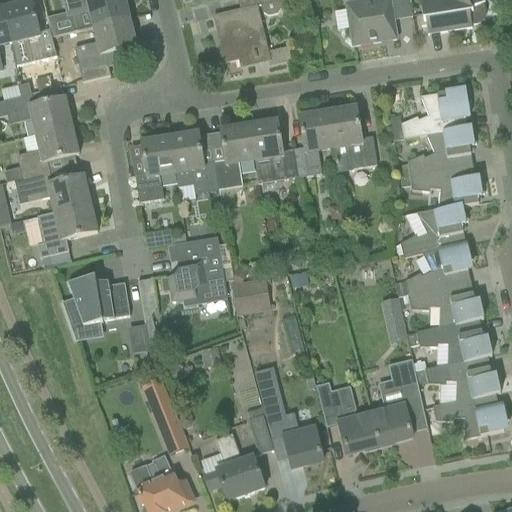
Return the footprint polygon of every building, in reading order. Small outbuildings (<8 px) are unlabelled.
[(73,19),(76,34),(99,29),(130,22),(125,0),(96,0),(93,1),(92,0),(62,0),(68,20),(73,19)] [(257,0),(259,10),(291,3),(289,0),(257,0)] [(347,8),(353,49),(397,42),(390,3),(406,0),(371,0),(372,4),(347,8)] [(428,37),(472,31),(472,27),(477,26),(478,26),(479,25),(481,24),(482,23),(483,22),(484,20),(484,19),(485,17),(485,16),(485,14),(485,13),(484,12),(482,7),(485,5),(481,0),(445,0),(446,2),(421,6),(423,23),(426,23),(428,37)] [(28,42),(35,74),(59,68),(50,34),(39,37),(32,4),(4,10),(12,46),(28,42)] [(0,74),(3,74),(0,59),(0,48),(12,46),(4,10),(0,11),(0,74)] [(233,15),(214,19),(218,34),(222,33),(224,41),(220,42),(222,52),(220,55),(221,61),(224,62),(225,65),(225,66),(238,63),(240,71),(269,65),(270,69),(292,63),(289,50),(268,55),(256,10),(247,12),(240,13),(233,15)] [(75,52),(83,86),(111,79),(106,57),(137,50),(130,22),(99,29),(103,45),(75,52)] [(4,104),(4,105),(32,99),(31,97),(32,97),(31,91),(30,91),(30,88),(19,91),(21,100),(4,104)] [(417,121),(401,128),(402,134),(404,143),(427,139),(471,131),(467,132),(465,121),(470,120),(469,113),(470,103),(467,103),(467,101),(462,102),(461,94),(420,100),(429,120),(418,124),(417,121)] [(32,125),(35,138),(73,130),(66,102),(35,109),(32,99),(4,105),(10,130),(32,125)] [(334,151),(337,177),(354,174),(354,172),(378,168),(373,141),(362,143),(357,111),(328,116),(334,151)] [(293,154),(298,181),(323,177),(319,153),(334,151),(328,116),(300,120),(305,152),(293,154)] [(277,123),(248,128),(254,164),(258,188),(275,185),(298,181),(293,154),(283,155),(277,123)] [(214,166),(219,195),(243,191),(239,166),(254,164),(248,128),(220,132),(226,164),(214,166)] [(4,175),(7,186),(23,183),(23,182),(50,176),(48,165),(79,158),(73,130),(35,138),(39,154),(18,159),(21,171),(4,175)] [(398,170),(400,182),(410,180),(473,170),(470,150),(474,149),(474,148),(476,147),(472,137),(471,131),(427,139),(435,158),(425,162),(424,159),(408,166),(408,168),(398,170)] [(194,189),(196,198),(219,195),(214,166),(203,168),(198,136),(170,140),(175,177),(176,177),(178,192),(194,189)] [(136,179),(140,207),(164,203),(161,179),(175,177),(170,140),(142,145),(147,177),(136,179)] [(439,214),(462,210),(462,211),(479,208),(478,200),(482,199),(482,198),(485,196),(480,186),(479,181),(475,181),(473,170),(410,180),(411,189),(412,195),(430,196),(430,193),(441,194),(439,214)] [(50,201),(53,216),(91,207),(84,180),(53,188),(50,176),(23,182),(23,183),(29,206),(50,201)] [(400,182),(401,191),(411,189),(410,180),(400,182)] [(54,217),(38,221),(45,248),(39,249),(42,262),(70,255),(67,243),(98,236),(91,207),(53,216),(54,217)] [(415,240),(400,247),(404,262),(423,258),(422,257),(467,247),(466,247),(462,228),(466,227),(466,226),(468,224),(463,216),(462,211),(462,210),(439,214),(417,217),(426,239),(417,243),(415,240)] [(8,213),(0,215),(0,229),(9,227),(11,226),(8,213)] [(170,234),(156,236),(158,251),(173,248),(170,234)] [(168,281),(162,282),(164,295),(170,293),(171,300),(177,304),(182,303),(183,306),(183,310),(227,302),(226,297),(227,296),(225,286),(219,250),(218,241),(175,248),(173,248),(173,249),(167,250),(167,251),(169,251),(171,263),(177,262),(178,266),(178,267),(179,274),(175,280),(168,281)] [(421,277),(405,285),(408,299),(471,285),(466,266),(471,265),(470,263),(473,262),(468,254),(467,247),(422,257),(423,258),(432,275),(422,280),(421,277)] [(294,256),(288,266),(298,271),(303,261),(294,256)] [(241,266),(233,278),(243,284),(250,272),(241,266)] [(375,271),(361,272),(361,283),(375,283),(375,271)] [(270,272),(258,273),(259,281),(271,280),(270,272)] [(62,305),(76,345),(78,345),(73,331),(103,326),(103,323),(130,319),(125,287),(98,291),(96,281),(68,285),(66,287),(74,302),(65,307),(63,304),(62,305)] [(231,287),(237,320),(272,314),(266,281),(231,287)] [(416,336),(417,337),(479,323),(484,322),(482,315),(483,306),(480,306),(479,304),(475,305),(471,285),(408,299),(411,314),(429,314),(429,311),(440,311),(439,331),(416,336)] [(425,373),(425,374),(487,360),(492,359),(491,353),(491,343),(488,343),(488,341),(483,342),(479,323),(417,337),(419,348),(420,351),(437,351),(437,348),(448,348),(448,368),(425,373)] [(129,332),(133,358),(151,355),(151,354),(149,349),(146,329),(129,332)] [(407,339),(410,350),(419,348),(417,337),(407,339)] [(219,351),(201,355),(205,371),(222,368),(219,351)] [(456,406),(496,397),(500,396),(499,391),(500,379),(496,379),(496,378),(492,379),(487,360),(425,374),(428,386),(428,388),(446,388),(446,385),(456,385),(456,406)] [(387,415),(371,419),(380,450),(413,441),(405,411),(417,408),(407,372),(395,375),(403,403),(385,408),(387,415)] [(270,373),(255,377),(263,410),(266,419),(268,425),(272,444),(284,441),(292,472),(323,464),(318,445),(315,433),(298,438),(293,418),(285,420),(278,393),(275,393),(270,373)] [(428,386),(425,374),(415,376),(418,388),(428,386)] [(161,383),(142,391),(169,459),(188,451),(180,431),(178,425),(177,424),(161,383)] [(339,428),(347,458),(380,450),(371,419),(357,423),(355,415),(345,418),(338,393),(332,395),(329,386),(316,390),(327,431),(339,428)] [(465,423),(464,443),(504,434),(502,427),(507,426),(506,424),(509,423),(504,414),(503,407),(498,408),(496,397),(456,406),(433,411),(436,424),(436,425),(454,426),(454,422),(465,423)] [(263,410),(247,415),(260,459),(274,454),(263,420),(266,419),(263,410)] [(424,413),(426,426),(436,424),(433,411),(424,413)] [(180,420),(178,425),(180,431),(186,433),(191,431),(193,425),(191,420),(186,418),(180,420)] [(222,488),(227,504),(265,491),(254,461),(242,465),(233,438),(216,444),(225,470),(205,478),(209,493),(222,488)] [(146,469),(130,476),(138,494),(134,496),(140,509),(144,507),(146,511),(178,511),(187,508),(186,504),(192,501),(184,484),(177,487),(173,477),(172,477),(164,459),(152,465),(153,466),(146,469)]
